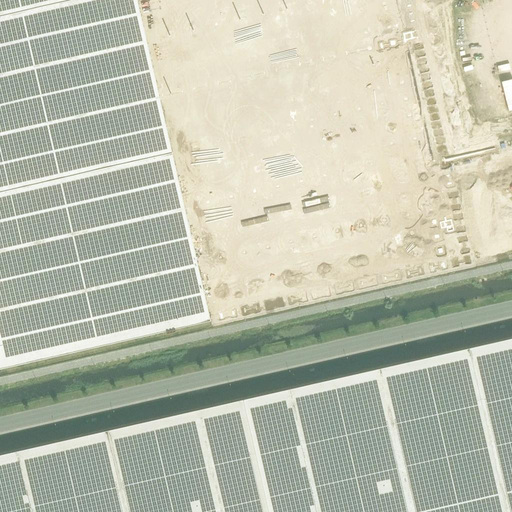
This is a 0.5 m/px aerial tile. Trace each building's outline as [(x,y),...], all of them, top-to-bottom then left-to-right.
[(137,0),(70,0),(0,16),(0,191),(172,152),(159,96),(137,0)] [(0,0),(0,16),(70,0),(0,0)] [(408,0),(137,0),(159,96),(417,37),(408,0)] [(417,37),(159,96),(172,152),(210,319),(210,320),(468,261),(458,217),(456,207),(417,37)] [(172,152),(0,191),(0,367),(210,320),(210,319),(172,152)] [(511,511),(511,337),(469,347),(506,511),(511,511)] [(242,399),(267,511),(506,511),(469,347),(242,399)] [(267,511),(242,399),(110,428),(129,511),(267,511)] [(0,511),(129,511),(110,428),(0,453),(0,511)]
